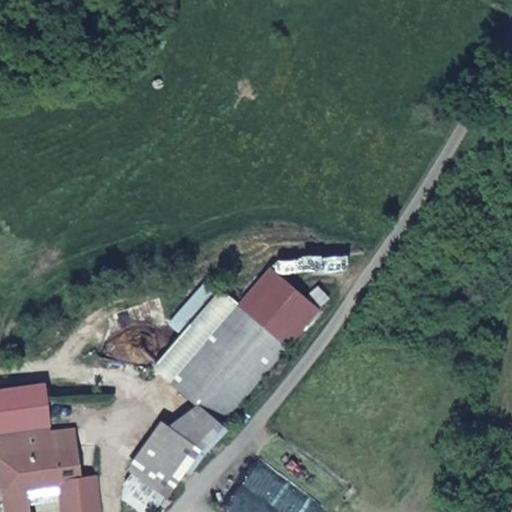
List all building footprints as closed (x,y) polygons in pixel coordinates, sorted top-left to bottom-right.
[(199,451),(320,308),(269,265),(165,389),(196,414),(162,437),(153,432),(126,478),(167,503),(199,451)] [(44,425),(37,383),(0,387),(0,448),(73,440),(70,423),(44,425)] [(0,474),(2,483),(30,479),(66,474),(81,472),(73,440),(0,448),(0,474)] [(105,511),(98,470),(81,472),(66,474),(73,511),(105,511)] [(36,511),(30,479),(2,483),(7,511),(36,511)]
